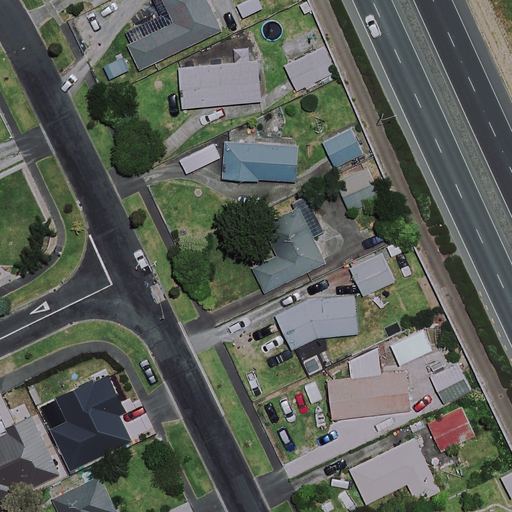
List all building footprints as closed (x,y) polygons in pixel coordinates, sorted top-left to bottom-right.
[(224,30),(209,0),(162,0),(168,12),(152,20),(123,35),(140,70),(224,30)] [(334,73),(323,48),(284,66),(296,91),(334,73)] [(260,101),(256,62),(179,69),(182,108),(260,101)] [(363,154),(351,128),(323,142),(334,167),(363,154)] [(299,145),(224,143),(223,181),(298,183),(299,145)] [(377,198),(364,167),(334,179),(347,211),(377,198)] [(265,292),(324,263),(313,240),(326,234),(309,199),(237,234),(265,292)] [(385,281),(377,258),(348,269),(356,292),(385,281)] [(310,298),(276,311),(293,351),(315,342),(355,335),(354,296),(310,298)] [(470,394),(456,365),(431,377),(446,406),(470,394)] [(409,409),(405,372),(325,383),(330,420),(409,409)] [(62,426),(0,437),(0,461),(3,479),(78,466),(117,436),(91,407),(62,426)] [(474,435),(463,410),(427,425),(438,451),(474,435)] [(439,492),(413,439),(349,471),(365,504),(406,483),(416,504),(439,492)] [(115,511),(100,477),(55,497),(61,511),(115,511)]
